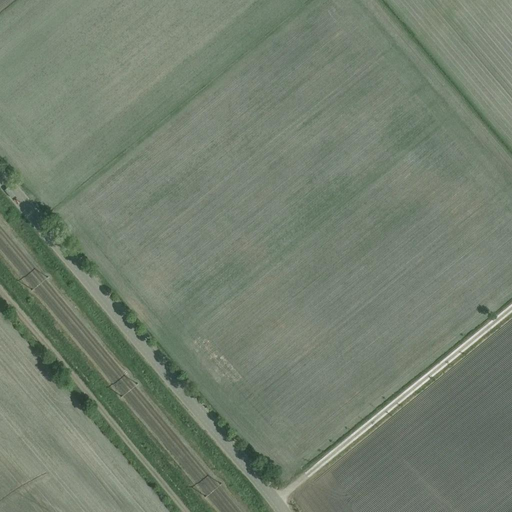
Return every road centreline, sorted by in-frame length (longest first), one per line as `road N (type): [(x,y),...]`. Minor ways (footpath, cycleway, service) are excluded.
road 1 (tertiary): [(283,511),(0,175)]
road 2 (track): [(274,500),(511,307)]
road 3 (track): [(185,511),(0,289)]
